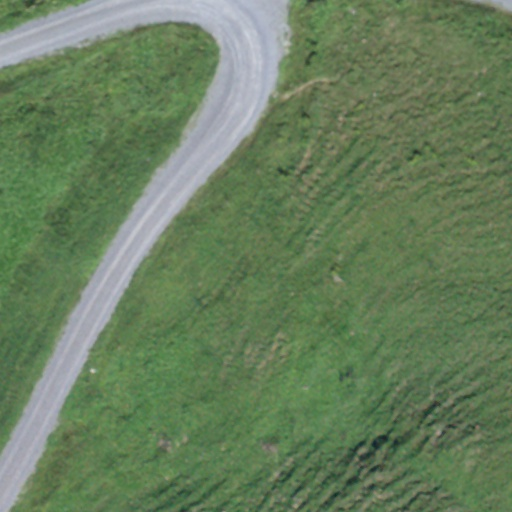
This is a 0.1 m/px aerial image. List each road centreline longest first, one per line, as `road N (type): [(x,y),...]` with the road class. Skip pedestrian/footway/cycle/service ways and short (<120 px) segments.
road 1 (track): [(181,0),(202,2),(236,26),(248,59),(240,97),(141,228),(0,487)]
road 2 (track): [(0,51),(147,0)]
